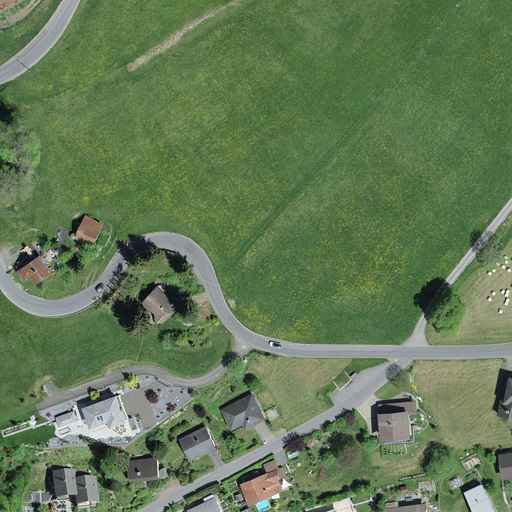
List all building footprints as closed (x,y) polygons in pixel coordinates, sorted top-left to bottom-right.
[(105,224),(85,215),(74,238),(94,248),(105,224)] [(53,268),(40,252),(17,270),(24,279),(30,273),(36,281),(53,268)] [(180,304),(157,284),(142,302),(155,313),(155,323),(165,322),(180,304)] [(340,390),(352,379),(350,377),(344,371),(332,382),(340,390)] [(511,377),(508,376),(503,397),(499,415),(511,417),(511,377)] [(266,418),(253,392),(220,409),(231,429),(242,423),(245,428),(266,418)] [(116,393),(82,405),(90,427),(107,420),(109,426),(126,420),(116,393)] [(417,400),(379,403),(379,411),(381,438),(412,436),(410,412),(418,411),(417,400)] [(77,420),(74,411),(55,417),(59,427),(77,420)] [(217,446),(207,425),(180,438),(190,459),(217,446)] [(511,451),(499,453),(503,478),(511,476),(511,451)] [(157,456),(127,460),(130,481),(160,477),(157,456)] [(283,489),(279,478),(286,475),(283,467),(280,468),(276,458),(264,463),(267,471),(240,482),(249,503),(283,489)] [(75,470),(50,472),(53,498),(73,496),(73,505),(97,503),(95,476),(76,477),(75,470)] [(483,482),(464,491),(474,511),(491,511),(496,510),(483,482)] [(223,511),(216,496),(187,509),(188,511),(223,511)] [(428,511),(427,502),(384,508),(384,511),(428,511)]
